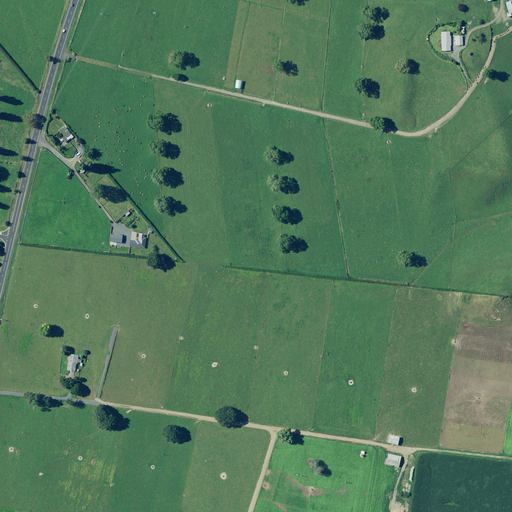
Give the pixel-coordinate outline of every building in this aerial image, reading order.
[(451,36),(451,35),(450,35),(450,32),(441,32),(441,51),(450,51),(450,46),(451,46),(451,36)] [(63,140),(66,143),(71,138),(72,139),(74,137),(65,127),(59,132),(61,135),(62,134),(63,135),(61,137),(62,138),(60,140),(62,142),(63,140)] [(87,152),(81,146),(78,149),(84,155),(87,152)] [(82,359),(78,358),(79,355),(71,354),(70,361),(69,360),(67,370),(76,371),(76,364),(77,364),(78,362),(81,363),(82,359)] [(400,437),(389,435),(389,437),(388,437),(387,443),(398,445),(400,437)] [(401,457),(388,454),(385,464),(398,467),(401,457)] [(408,478),(403,477),(400,490),(399,493),(401,493),(401,496),(404,496),(405,494),(409,495),(410,492),(405,491),(408,478)]
